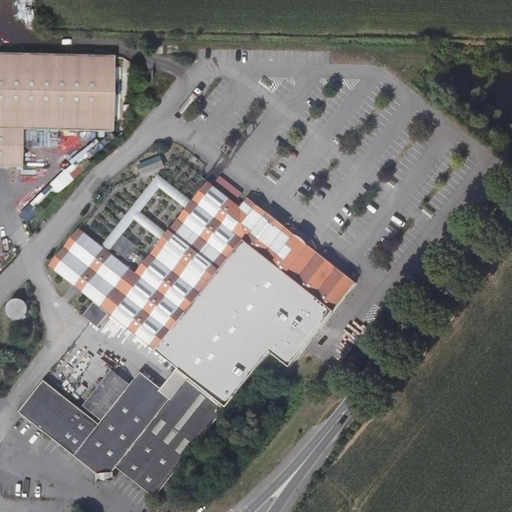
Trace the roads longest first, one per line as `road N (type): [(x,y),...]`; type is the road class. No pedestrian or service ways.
road 1 (secondary): [(303,463),(511,204)]
road 2 (unknown): [(252,70),(434,227)]
